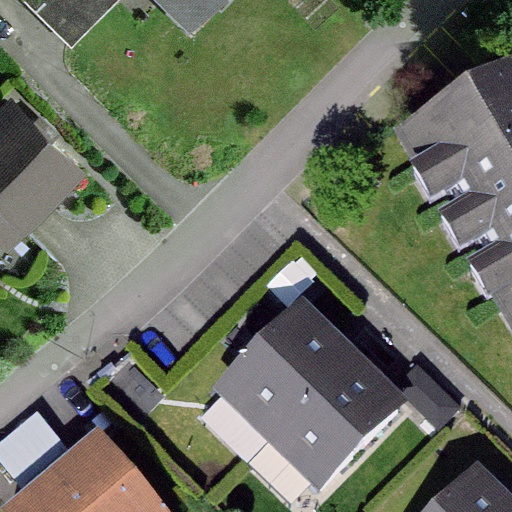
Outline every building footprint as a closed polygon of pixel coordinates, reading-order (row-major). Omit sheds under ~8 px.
[(108,0),(166,0),(186,19),(205,0),(24,0),(67,42),(108,0)] [(511,81),(404,145),(422,176),(432,170),(505,293),(494,299),(511,329),(511,328),(511,81)] [(14,225),(38,201),(71,167),(9,106),(0,115),(0,219),(10,230),(14,225)] [(401,417),(376,390),(336,345),(303,309),(218,386),(316,494),(401,417)] [(39,496),(19,511),(148,511),(95,448),(62,476),(39,496)] [(501,511),(493,504),(473,483),(443,511),(501,511)]
